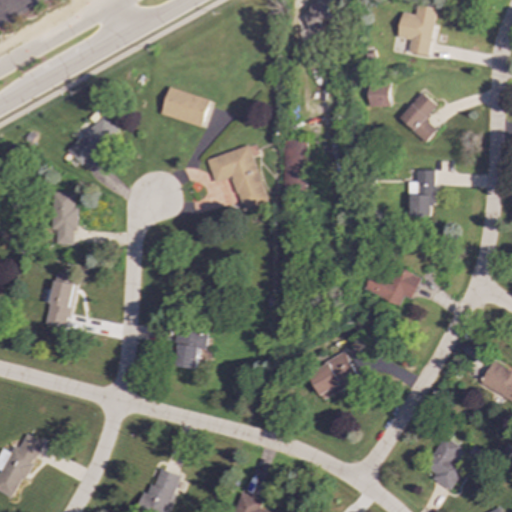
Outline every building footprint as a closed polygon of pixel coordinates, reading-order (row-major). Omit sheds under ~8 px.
[(321,0),(308,3),(310,11),(304,12),(307,28),(335,21),(330,0),(321,0)] [(428,56),(436,7),(416,4),(415,15),(401,12),(397,37),(409,39),(407,53),(428,56)] [(390,106),(389,85),(371,86),(372,107),(390,106)] [(209,100),(168,87),(160,114),(201,127),(209,100)] [(398,118),(425,142),(436,130),(425,120),(437,106),(422,92),(398,118)] [(66,150),(80,165),(118,131),(103,115),(66,150)] [(283,192),(307,192),(308,140),(284,140),(283,192)] [(207,158),(213,182),(233,177),(242,211),(267,204),(250,146),(207,158)] [(409,218),(433,218),(433,171),(416,171),(416,182),(409,182),(409,218)] [(56,244),(73,244),(73,231),(77,231),(77,208),(73,208),(74,193),(52,192),(51,230),(56,230),(56,244)] [(399,306),(404,296),(411,299),(421,278),(395,267),(390,279),(372,271),(364,290),(399,306)] [(45,324),(67,329),(77,277),(56,273),(45,324)] [(197,368),(199,349),(206,350),(208,334),(177,331),(174,366),(197,368)] [(309,371),(321,399),(359,383),(346,355),(309,371)] [(511,401),(511,371),(492,361),(480,384),(511,401)] [(0,492),(14,499),(42,442),(25,434),(18,448),(13,446),(10,453),(1,449),(0,451),(0,492)] [(450,490),(462,471),(451,465),(461,448),(442,437),(424,468),(435,474),(432,479),(450,490)] [(165,511),(179,475),(158,468),(149,494),(143,492),(136,510),(141,511),(165,511)] [(269,511),(259,509),(261,500),(240,493),(234,511),(269,511)]
